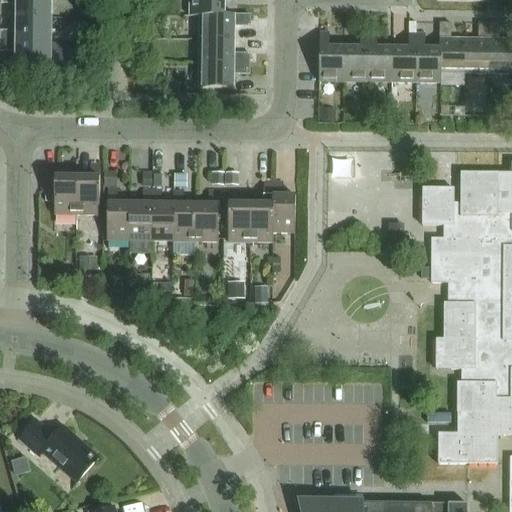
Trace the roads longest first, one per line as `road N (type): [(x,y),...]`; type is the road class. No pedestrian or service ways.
road 1 (unclassified): [(15,130),(269,135),(282,109),(284,0)]
road 2 (unclassified): [(14,343),(93,366),(156,401),(212,478),(222,511)]
road 3 (residential): [(14,343),(15,130)]
